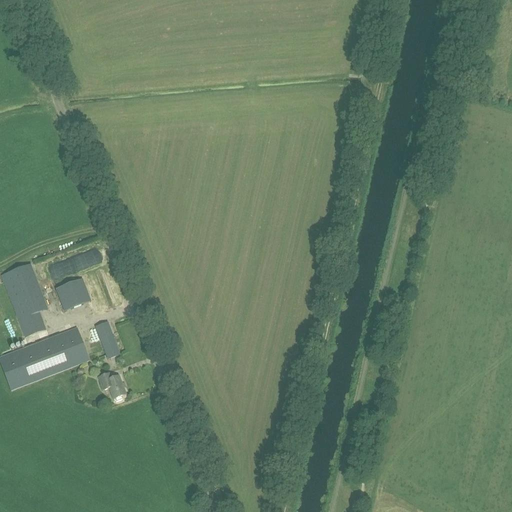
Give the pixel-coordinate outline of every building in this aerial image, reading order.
[(56,268),(59,278),(99,265),(96,256),(56,268)] [(2,277),(26,339),(46,331),(40,314),(48,311),(30,266),(2,277)] [(55,290),(64,313),(90,303),(81,280),(55,290)] [(120,355),(107,323),(96,328),(108,360),(120,355)] [(0,363),(11,392),(89,361),(77,329),(0,358),(0,363)] [(112,400),(113,400),(115,403),(122,401),(122,397),(125,396),(119,377),(111,379),(110,374),(98,378),(102,390),(108,388),(112,400)]
